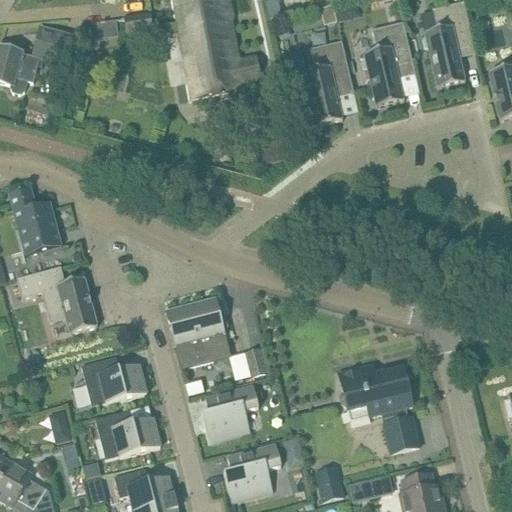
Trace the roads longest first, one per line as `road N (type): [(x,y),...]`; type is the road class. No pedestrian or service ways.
road 1 (residential): [(329,164),(373,142),(457,121),(476,133),(486,182),(485,195),(469,201)]
road 2 (unclassified): [(435,319),(215,260)]
road 3 (residential): [(204,511),(152,322),(140,306)]
road 4 (unclassified): [(481,511),(435,319)]
road 5 (residential): [(469,201),(329,164)]
road 6 (unclassified): [(86,201),(215,260)]
road 7 (residential): [(140,306),(122,309),(109,293),(86,201)]
